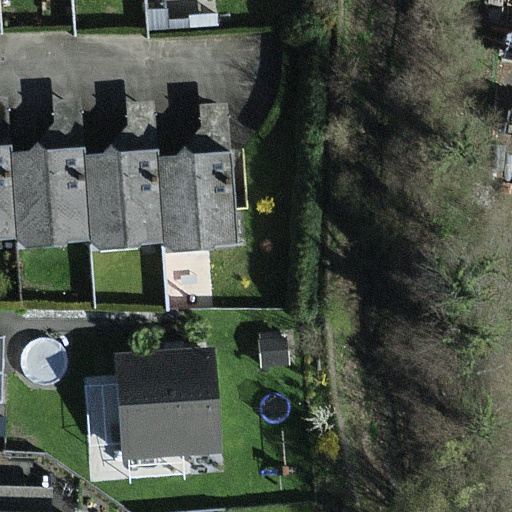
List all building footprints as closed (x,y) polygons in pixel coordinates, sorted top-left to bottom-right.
[(0,239),(20,238),(19,149),(11,95),(0,95),(0,239)] [(58,121),(38,148),(19,149),(20,238),(31,246),(94,240),(92,153),(85,98),(57,99),(58,121)] [(132,123),(111,150),(92,153),(94,240),(104,249),(164,241),(165,154),(159,99),(130,101),(132,123)] [(205,126),(185,152),(165,154),(164,241),(175,252),(214,247),(246,244),(237,155),(231,101),(203,103),(205,126)] [(290,332),(260,335),(263,366),(294,363),(290,332)] [(137,351),(119,352),(120,374),(126,458),(225,452),(218,345),(189,347),(137,351)]
